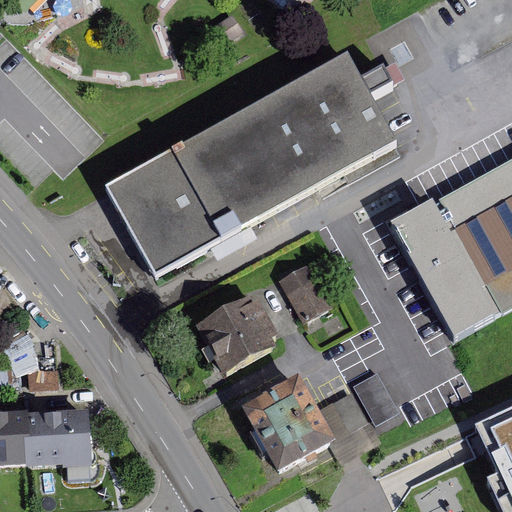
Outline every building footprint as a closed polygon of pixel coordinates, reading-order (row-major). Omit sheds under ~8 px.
[(22,0),(40,18),(58,0),(22,0)] [(363,88),(351,67),(115,196),(162,282),(399,152),(371,102),(402,85),(395,71),(363,88)] [(511,167),(398,231),(460,344),(511,315),(511,167)] [(313,271),(287,284),(309,325),(335,312),(313,271)] [(258,309),(255,304),(202,332),(229,382),(283,354),(279,347),(284,344),(264,306),(258,309)] [(27,330),(5,342),(12,356),(34,345),(27,330)] [(357,386),(377,426),(402,413),(382,374),(357,386)] [(62,377),(33,379),(34,394),(63,392),(62,377)] [(321,414),(305,385),(246,417),(258,439),(253,442),(263,460),(267,458),(280,482),(340,447),(321,414)] [(374,428),(355,395),(321,414),(340,447),(374,428)] [(94,418),(31,422),(34,468),(35,471),(68,468),(68,473),(98,471),(94,418)] [(31,419),(0,421),(0,470),(34,468),(31,422),(31,419)] [(511,511),(511,447),(492,457),(511,500),(511,503),(499,509),(500,511),(511,511)]
